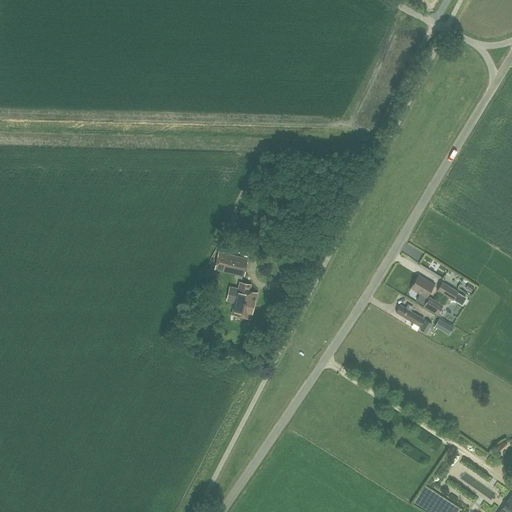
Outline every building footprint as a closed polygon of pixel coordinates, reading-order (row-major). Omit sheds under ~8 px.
[(265,162),(255,180),(266,186),(276,169),(271,166),(273,162),(268,159),(266,162),(265,162)] [(223,271),(243,275),(247,258),(218,252),(213,269),(223,271)] [(411,289),(419,294),(416,300),(423,305),(422,306),(437,315),(443,305),(428,296),(427,298),(426,297),(434,285),(418,276),(411,289)] [(442,282),(436,292),(452,301),(458,292),(442,282)] [(233,301),(236,301),(233,314),(250,318),(253,302),(251,302),(253,294),(236,290),(236,289),(230,288),(229,294),(234,295),(233,301)] [(424,320),(410,312),(413,308),(407,305),(405,308),(401,305),(396,313),(419,327),(424,320)] [(424,319),(419,329),(426,334),(432,324),(424,319)] [(438,319),(434,327),(447,335),(452,327),(438,319)] [(511,511),(511,496),(501,511),(511,511)]
